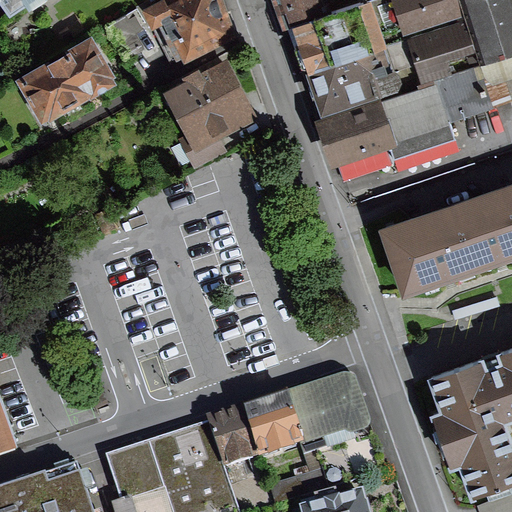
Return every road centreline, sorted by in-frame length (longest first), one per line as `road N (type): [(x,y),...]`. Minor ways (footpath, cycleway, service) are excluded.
road 1 (residential): [(0,471),(373,343)]
road 2 (residential): [(251,0),(373,343)]
road 3 (residential): [(373,343),(433,511)]
